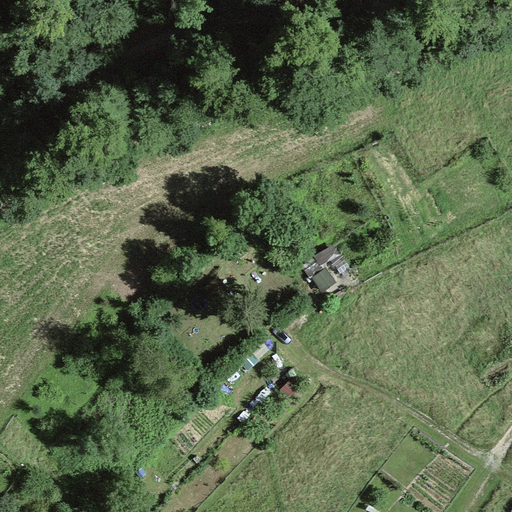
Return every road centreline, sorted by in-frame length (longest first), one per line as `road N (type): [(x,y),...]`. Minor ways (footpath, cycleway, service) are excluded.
road 1 (track): [(0,207),(187,124),(511,35)]
road 2 (track): [(0,134),(162,38),(311,0)]
